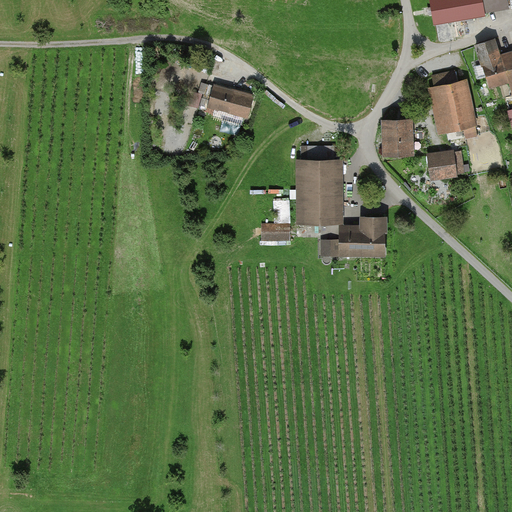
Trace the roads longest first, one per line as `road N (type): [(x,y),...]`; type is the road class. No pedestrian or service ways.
road 1 (track): [(299,107),(278,126),(190,264),(196,340),(184,511)]
road 2 (track): [(368,129),(333,126),(207,44),(0,44)]
road 3 (residential): [(511,298),(380,175),(367,149),(368,129),(409,49)]
